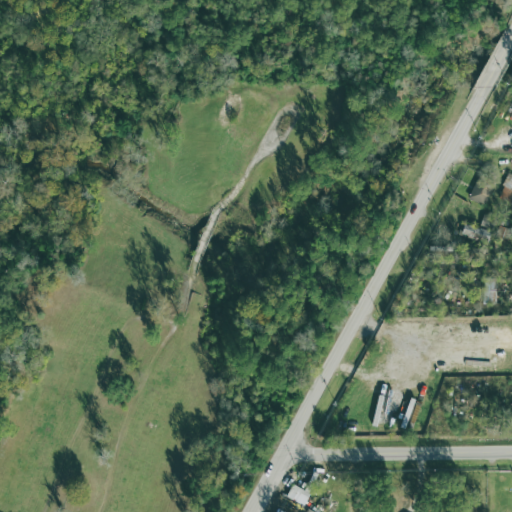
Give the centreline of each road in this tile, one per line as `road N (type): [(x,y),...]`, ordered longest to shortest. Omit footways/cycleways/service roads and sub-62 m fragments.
road 1 (secondary): [(252,511),(481,95)]
road 2 (residential): [(284,455),(511,451)]
